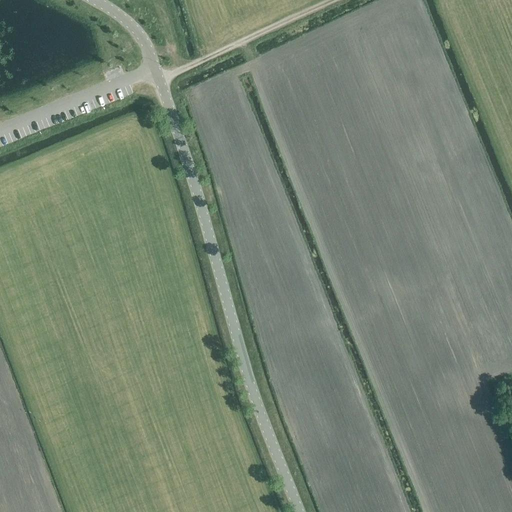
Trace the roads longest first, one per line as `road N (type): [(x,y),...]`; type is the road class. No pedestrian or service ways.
road 1 (unclassified): [(299,511),(247,377),(147,47),(123,17),(93,0)]
road 2 (unknown): [(161,84),(342,0)]
